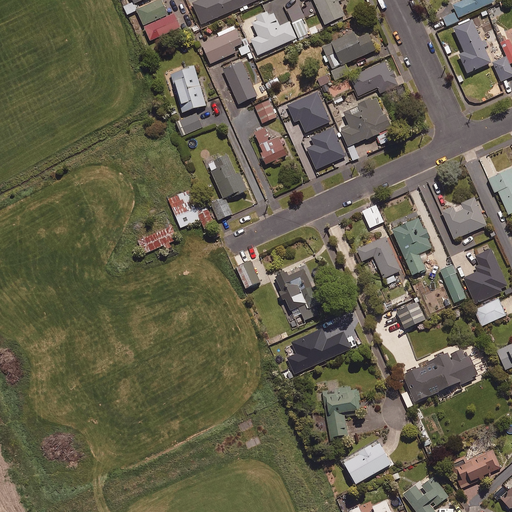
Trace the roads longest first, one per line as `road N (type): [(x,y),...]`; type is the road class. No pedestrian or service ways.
road 1 (residential): [(234,244),(459,142)]
road 2 (residential): [(459,142),(395,0)]
